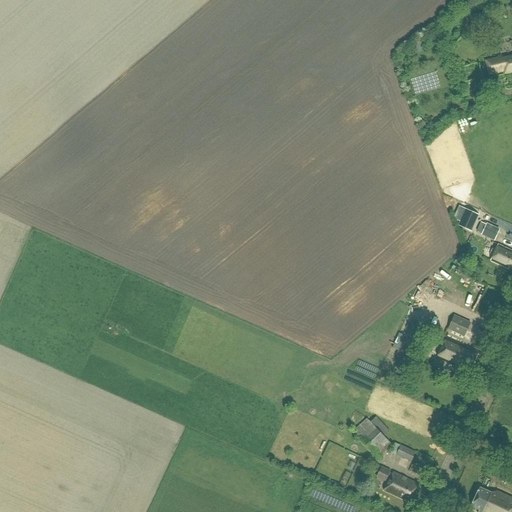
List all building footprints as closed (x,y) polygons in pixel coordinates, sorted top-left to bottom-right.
[(490,27),(487,12),(469,16),(472,31),(490,27)] [(420,54),(428,48),(423,42),(415,47),(420,54)] [(511,56),(502,59),(501,58),(485,62),(489,74),(504,71),(505,74),(511,72),(511,56)] [(479,215),(460,206),(454,219),(460,222),(459,226),(471,232),(479,215)] [(500,229),(482,222),(478,231),(483,233),(481,235),(495,241),(500,229)] [(511,251),(498,245),(491,261),(509,269),(510,267),(511,267),(511,251)] [(480,300),(477,303),(488,312),(491,309),(480,300)] [(405,317),(411,321),(415,316),(408,312),(405,317)] [(470,323),(454,316),(448,331),(464,338),(470,323)] [(426,331),(407,322),(404,330),(408,332),(396,356),(411,363),(426,331)] [(460,345),(446,339),(437,358),(466,371),(467,369),(470,370),(478,353),(466,347),(465,350),(459,347),(460,345)] [(390,432),(376,417),(370,423),(367,419),(354,431),(381,459),(394,447),(385,438),(390,432)] [(415,452),(395,444),(391,454),(411,462),(415,452)] [(391,471),(382,467),(377,477),(385,482),(391,471)] [(418,484),(393,472),(384,490),(409,502),(418,484)] [(491,494),(480,489),(472,507),(479,510),(478,511),(511,511),(511,498),(497,492),(491,494)]
